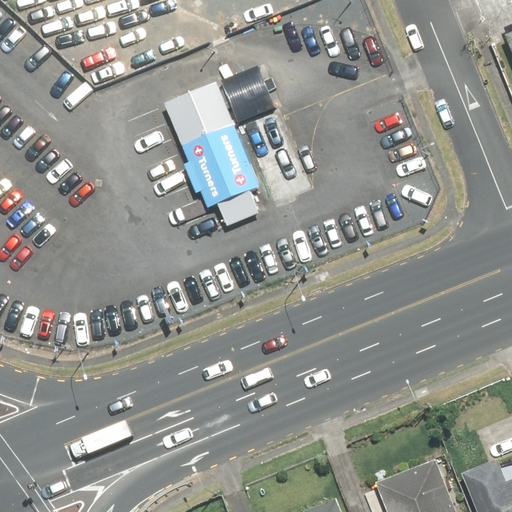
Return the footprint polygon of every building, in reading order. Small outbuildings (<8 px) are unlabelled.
[(231,0),(246,19),(269,0),(231,0)] [(312,185),(265,64),(226,79),(273,200),(312,185)] [(260,188),(219,81),(169,100),(211,207),(260,188)] [(511,511),(511,478),(502,456),(466,471),(482,511),(511,511)] [(460,511),(440,458),(381,480),(393,511),(460,511)] [(348,511),(342,496),(310,508),(310,511),(348,511)]
